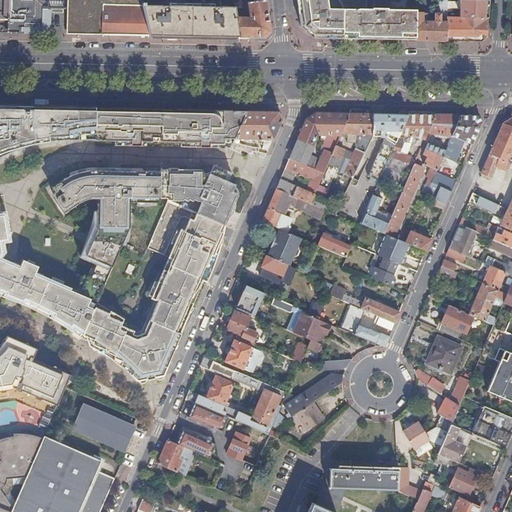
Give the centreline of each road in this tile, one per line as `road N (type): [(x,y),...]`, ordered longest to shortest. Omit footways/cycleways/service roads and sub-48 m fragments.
road 1 (residential): [(498,69),(497,111),(381,384),(301,474),(284,511)]
road 2 (residential): [(288,67),(295,119),(123,511)]
road 3 (primary): [(0,61),(288,67)]
road 4 (primary): [(288,67),(498,69)]
